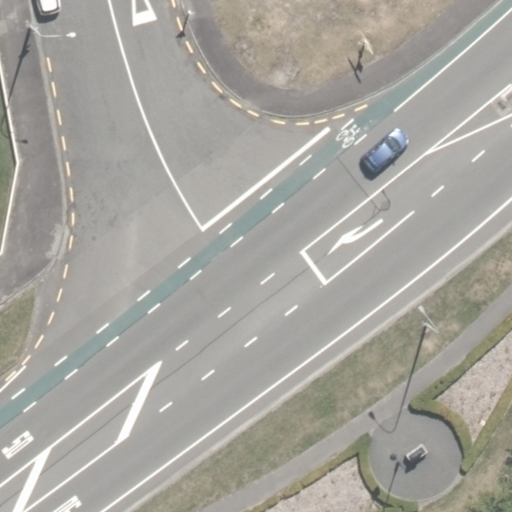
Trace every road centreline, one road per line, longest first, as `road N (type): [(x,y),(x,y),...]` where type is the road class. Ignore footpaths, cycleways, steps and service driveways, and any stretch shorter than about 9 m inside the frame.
road 1 (primary): [(249,312),(368,154),(511,36)]
road 2 (residential): [(249,312),(167,161),(135,88),(112,0)]
road 3 (primary): [(0,502),(249,312)]
road 4 (primary): [(511,167),(416,249),(249,312)]
